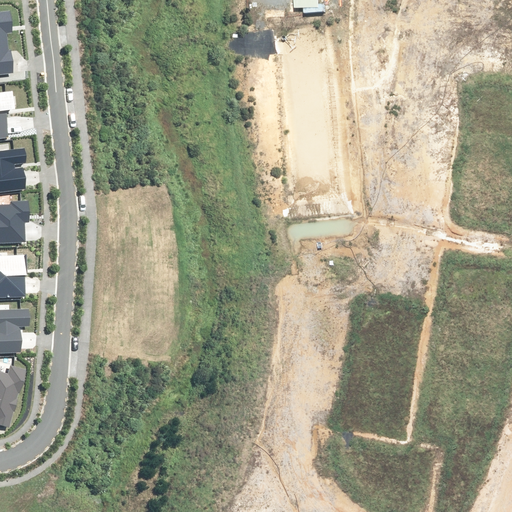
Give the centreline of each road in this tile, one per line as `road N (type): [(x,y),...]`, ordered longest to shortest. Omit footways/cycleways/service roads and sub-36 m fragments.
road 1 (unknown): [(344,511),(301,472),(282,411),(298,327),(291,212),(266,114),(276,0)]
road 2 (residential): [(47,0),(69,223),(57,398),(32,448),(0,464)]
